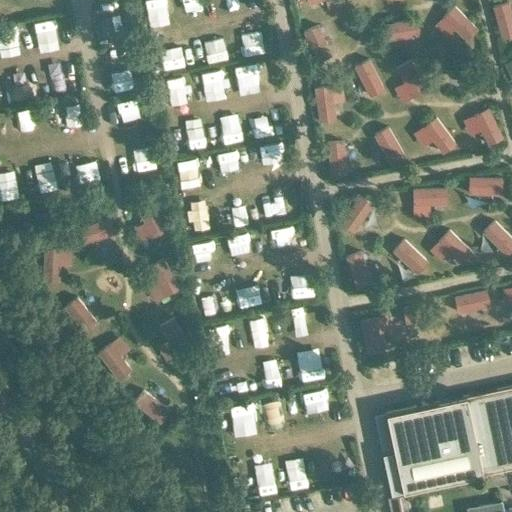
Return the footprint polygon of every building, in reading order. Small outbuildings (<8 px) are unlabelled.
[(502,36),(511,32),(511,11),(508,0),(500,0),(491,3),(502,36)] [(461,42),(478,23),(452,1),(435,20),(461,42)] [(101,10),(103,31),(122,29),(120,8),(101,10)] [(420,31),(417,14),(385,20),(389,38),(420,31)] [(111,50),(115,74),(135,70),(130,46),(111,50)] [(369,93),(385,85),(368,53),(352,62),(369,93)] [(394,64),(402,79),(394,84),(403,99),(428,84),(410,54),(394,64)] [(318,118),(336,115),(333,99),(346,97),(343,83),(313,89),(318,118)] [(61,99),(63,127),(79,126),(77,98),(61,99)] [(141,104),(127,105),(128,119),(142,118),(141,104)] [(470,132),(481,126),(489,142),(504,134),(488,104),(463,117),(470,132)] [(23,108),(4,112),(8,134),(27,130),(23,108)] [(271,111),(255,114),(259,133),(275,131),(271,111)] [(435,112),(416,126),(437,154),(456,140),(435,112)] [(372,131),(388,159),(404,151),(388,122),(372,131)] [(202,124),(181,128),(184,146),(205,142),(202,124)] [(328,172),(347,171),(345,137),(327,138),(328,172)] [(467,191),(502,192),(502,174),(467,173),(467,191)] [(446,201),(446,183),(411,183),(411,213),(428,213),(428,201),(446,201)] [(358,191),(338,219),(353,230),(373,202),(358,191)] [(130,209),(147,241),(168,231),(152,198),(130,209)] [(200,205),(202,225),(220,223),(218,204),(200,205)] [(81,240),(114,232),(110,214),(76,222),(81,240)] [(511,234),(494,215),(481,227),(506,254),(511,248),(511,234)] [(449,224),(429,244),(453,269),(473,250),(449,224)] [(404,233),(391,245),(416,271),(429,259),(404,233)] [(60,262),(72,262),(72,243),(42,243),(41,276),(60,276),(60,262)] [(354,282),(371,277),(361,247),(344,252),(354,282)] [(146,274),(159,296),(180,284),(168,262),(146,274)] [(511,282),(502,285),(505,304),(511,302),(511,282)] [(487,285),(452,291),(455,309),(490,303),(487,285)] [(383,348),(381,330),(390,329),(389,312),(361,314),(364,350),(383,348)] [(99,350),(118,375),(132,365),(120,350),(128,344),(120,334),(99,350)] [(228,370),(233,391),(248,388),(244,367),(228,370)] [(380,488),(381,490),(511,464),(511,383),(374,410),(388,487),(380,488)] [(143,387),(133,401),(159,420),(170,406),(143,387)] [(413,511),(410,491),(389,495),(392,511),(413,511)]
